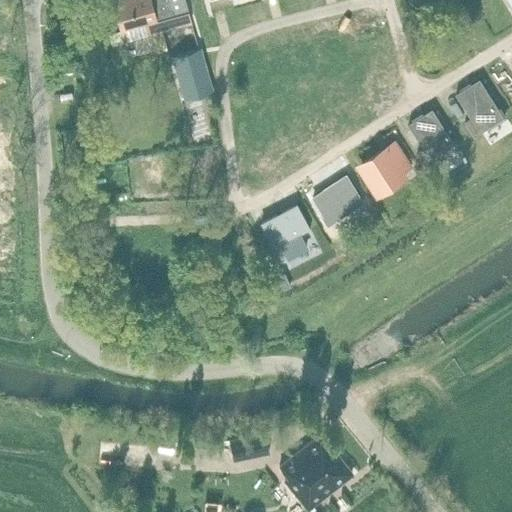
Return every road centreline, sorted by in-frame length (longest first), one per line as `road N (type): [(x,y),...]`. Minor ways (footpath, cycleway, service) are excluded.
road 1 (unclassified): [(434,511),(316,373),(282,364),(204,374),(147,370),(85,349),(70,334),(52,301),(32,0)]
road 2 (unknown): [(94,224),(203,220),(244,202)]
